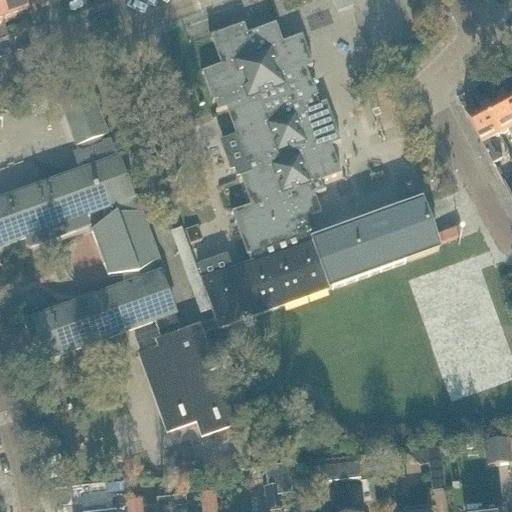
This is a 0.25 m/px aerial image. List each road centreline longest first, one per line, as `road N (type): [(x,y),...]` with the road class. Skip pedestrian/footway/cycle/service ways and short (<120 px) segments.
road 1 (residential): [(511,235),(497,224),(441,114),(436,87),(446,69),(484,46)]
road 2 (residential): [(162,0),(0,61)]
